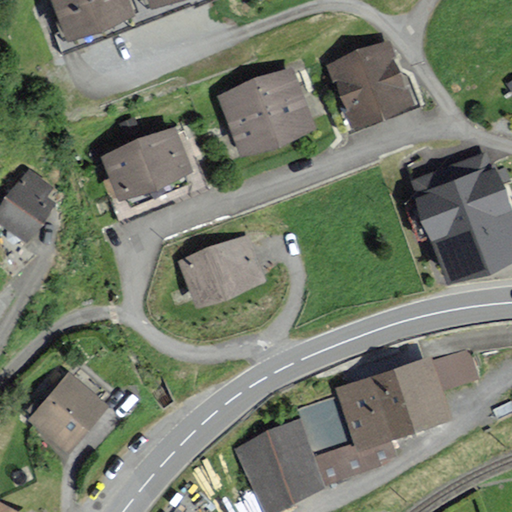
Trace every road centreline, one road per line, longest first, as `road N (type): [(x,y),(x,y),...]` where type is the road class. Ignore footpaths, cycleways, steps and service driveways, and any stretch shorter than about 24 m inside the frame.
road 1 (residential): [(511,148),(483,137),(412,133),(161,221),(148,238),(126,317)]
road 2 (secondary): [(280,369),(392,324),(511,302)]
road 3 (secondary): [(124,511),(202,423),(280,369)]
road 4 (residential): [(280,369),(258,347),(188,351),(126,317)]
road 5 (residential): [(126,317),(85,314),(62,323),(0,381)]
